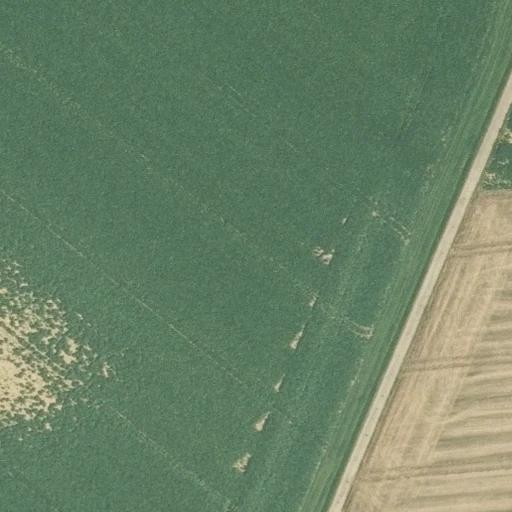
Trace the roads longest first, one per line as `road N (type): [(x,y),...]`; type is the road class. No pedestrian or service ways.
road 1 (track): [(511,50),(431,249),(303,511)]
road 2 (track): [(511,135),(342,511)]
